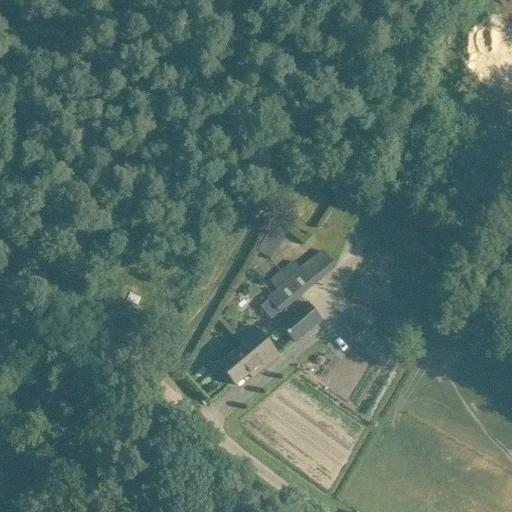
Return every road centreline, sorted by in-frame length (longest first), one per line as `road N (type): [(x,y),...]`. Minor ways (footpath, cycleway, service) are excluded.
road 1 (track): [(367,0),(157,377)]
road 2 (track): [(192,407),(0,241)]
road 3 (unclassified): [(319,511),(192,407)]
